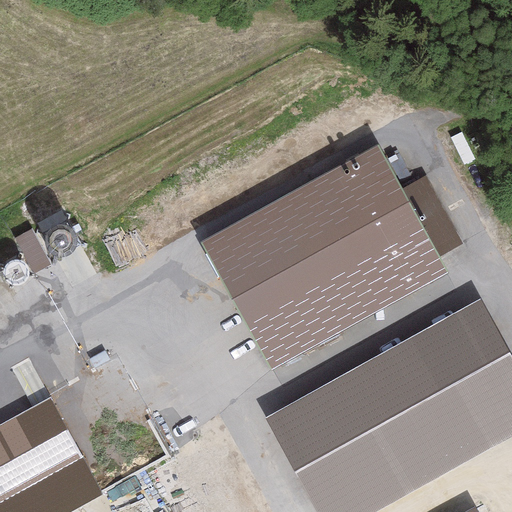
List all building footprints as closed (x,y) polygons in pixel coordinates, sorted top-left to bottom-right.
[(366,146),(192,243),(263,371),(438,275),(366,146)] [(39,253),(45,253),(50,251),(54,246),(56,241),(56,235),(53,230),(49,226),(43,224),(37,224),(32,227),(28,231),(26,236),(26,242),(29,247),(33,251),(39,253)] [(0,285),(2,287),(7,286),(12,284),(16,280),(18,275),(17,270),(15,265),(11,261),(6,259),(1,260),(0,260),(0,285)] [(511,386),(466,301),(264,408),(318,511),(351,511),(511,426),(511,386)] [(51,395),(0,423),(0,511),(64,511),(104,490),(51,395)]
